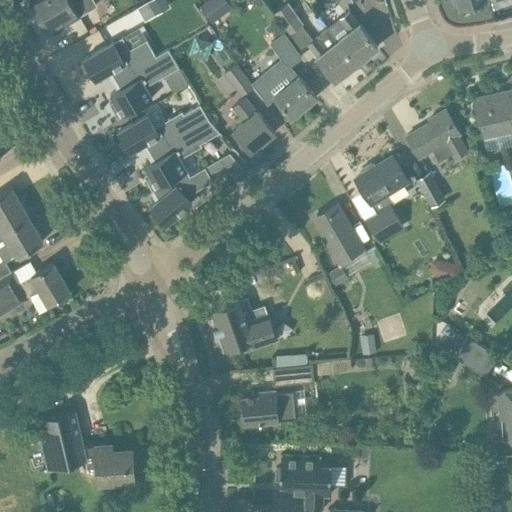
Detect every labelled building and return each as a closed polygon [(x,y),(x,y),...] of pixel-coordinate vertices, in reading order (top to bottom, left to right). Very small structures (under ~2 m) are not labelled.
[(30,0),(49,32),(52,30),(53,34),(63,29),(61,25),(66,22),(94,6),(90,0),(30,0)] [(167,0),(149,0),(137,7),(145,20),(155,13),(154,11),(169,3),(167,0)] [(231,0),(204,0),(202,2),(212,19),(235,6),(231,0)] [(289,1),(273,12),(289,34),(305,23),(289,1)] [(338,38),(357,62),(378,46),(359,22),(358,23),(348,10),(339,17),(349,30),(338,38)] [(335,79),(357,62),(338,38),(338,39),(327,26),(307,42),(317,55),(316,55),(335,79)] [(302,56),(285,31),(272,41),(289,65),(302,56)] [(103,47),(83,58),(84,60),(95,79),(110,70),(114,77),(115,79),(169,48),(168,47),(156,54),(146,38),(129,48),(122,35),(103,47)] [(114,100),(109,102),(118,116),(125,112),(152,97),(145,85),(179,66),(172,54),(169,48),(115,79),(120,87),(110,93),(114,100)] [(252,85),(235,63),(223,71),(240,94),(252,85)] [(316,95),(303,80),(298,74),(291,80),(283,69),(272,78),(281,89),(274,94),(292,115),(316,95)] [(511,88),(474,97),(483,137),(511,131),(511,136),(511,88)] [(233,129),(251,150),(274,130),(257,109),(256,110),(244,96),(232,106),(244,120),(233,129)] [(137,119),(117,131),(124,141),(129,151),(142,144),(145,142),(150,151),(208,118),(200,103),(183,112),(182,110),(155,125),(148,113),(137,119)] [(459,132),(456,125),(445,108),(428,118),(430,121),(406,135),(418,156),(444,140),(455,158),(468,150),(458,133),(459,132)] [(180,157),(190,151),(202,144),(200,142),(219,131),(208,118),(150,151),(155,160),(152,162),(144,166),(148,172),(144,174),(152,188),(186,168),(180,157)] [(229,152),(218,158),(226,167),(228,165),(235,159),(229,152)] [(355,177),(366,194),(376,212),(366,219),(379,240),(405,226),(392,204),(394,203),(387,192),(407,179),(392,155),(355,177)] [(190,174),(186,168),(152,188),(152,189),(153,189),(159,198),(150,205),(165,224),(192,201),(186,195),(213,179),(205,166),(190,174)] [(417,180),(433,206),(445,198),(430,172),(417,180)] [(0,226),(3,231),(30,216),(12,185),(0,192),(0,226)] [(338,202),(316,214),(327,232),(323,235),(341,265),(342,264),(348,274),(372,260),(372,259),(366,249),(338,202)] [(30,216),(3,231),(0,232),(0,251),(6,261),(16,255),(43,240),(30,216)] [(375,244),(366,249),(372,259),(372,260),(376,267),(386,261),(375,244)] [(305,277),(297,256),(252,274),(261,295),(305,277)] [(448,259),(443,276),(450,279),(461,272),(456,262),(448,259)] [(6,272),(0,276),(0,313),(11,308),(31,296),(40,311),(49,305),(48,303),(70,290),(53,261),(18,281),(11,269),(6,272)] [(341,265),(330,272),(337,283),(349,275),(348,274),(342,264),(341,265)] [(268,313),(249,319),(242,299),(212,309),(217,325),(215,326),(217,332),(219,331),(225,347),(242,341),(245,349),(276,338),(268,313)] [(373,332),(360,334),(363,353),(372,352),(376,351),(373,332)] [(498,354),(468,335),(466,337),(459,333),(452,345),(459,349),(455,355),(486,374),(498,354)] [(412,355),(410,360),(411,365),(416,367),(421,365),(423,361),(422,356),(417,353),(412,355)] [(312,361),(272,366),(274,384),(279,384),(314,380),(314,374),(334,372),(333,360),(332,359),(312,361)] [(243,410),(241,412),(241,418),(244,420),(244,423),(280,420),(280,418),(296,416),(293,389),(276,391),(276,388),(257,390),(258,394),(241,396),(243,410)] [(506,440),(511,439),(511,388),(509,388),(499,389),(501,416),(505,416),(506,440)] [(83,444),(75,408),(35,418),(47,468),(96,457),(98,480),(134,477),(132,446),(112,448),(111,442),(83,444)] [(0,418),(0,454),(23,443),(8,414),(0,418)] [(321,454),(281,452),(280,467),(276,467),(275,479),(280,479),(279,484),(287,484),(287,493),(306,494),(305,507),(322,508),(323,494),(329,495),(331,461),(321,461),(321,454)]
